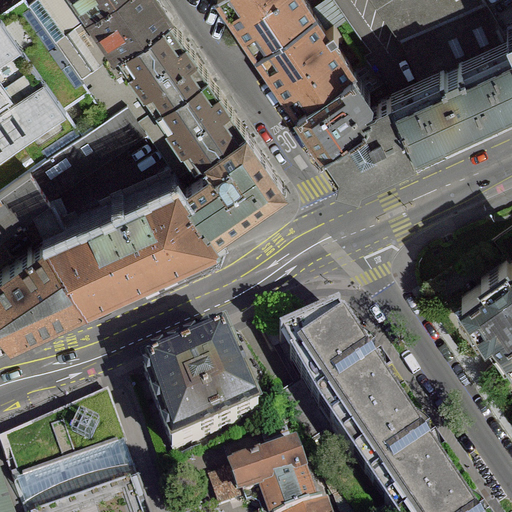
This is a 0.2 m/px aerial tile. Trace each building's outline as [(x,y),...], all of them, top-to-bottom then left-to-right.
[(82,77),(56,39),(30,0),(29,0),(15,0),(0,11),(21,41),(45,77),(67,108),(92,92),(82,77)] [(88,16),(77,0),(29,0),(30,0),(56,39),(88,16)] [(112,0),(77,0),(88,16),(112,0)] [(171,17),(159,0),(112,0),(88,16),(92,21),(96,18),(115,47),(111,50),(115,55),(119,52),(171,17)] [(227,0),(258,47),(315,10),(308,0),(227,0)] [(374,0),(400,37),(406,51),(491,11),(484,0),(374,0)] [(0,55),(21,41),(0,11),(0,10),(0,55)] [(298,106),(354,68),(338,44),(345,39),(334,23),(327,28),(315,10),(258,47),(298,106)] [(420,83),(511,42),(503,30),(491,11),(406,51),(420,83)] [(209,73),(171,17),(119,52),(157,108),(209,73)] [(21,41),(0,55),(23,92),(45,77),(21,41)] [(511,106),(511,41),(511,42),(420,83),(408,89),(393,96),(417,150),(432,143),(511,106)] [(157,108),(119,52),(115,55),(82,77),(92,92),(109,116),(128,103),(140,120),(157,108)] [(0,55),(0,107),(23,92),(0,55)] [(372,116),(368,110),(364,105),(370,100),(371,94),(354,68),(298,106),(326,147),(372,116)] [(248,129),(209,73),(157,108),(195,164),(207,156),(248,129)] [(0,154),(67,108),(45,77),(23,92),(0,107),(0,154)] [(355,178),(417,150),(393,96),(368,110),(372,116),(326,147),(345,175),(355,178)] [(140,120),(128,103),(109,116),(84,134),(31,169),(49,196),(147,130),(140,120)] [(84,134),(67,108),(0,154),(0,190),(31,169),(84,134)] [(157,108),(140,120),(147,130),(178,176),(195,164),(157,108)] [(183,188),(214,234),(286,185),(248,129),(207,156),(214,166),(183,188)] [(214,166),(207,156),(195,164),(178,176),(176,178),(177,180),(183,188),(214,166)] [(49,196),(31,169),(0,190),(0,234),(34,211),(51,200),(49,196)] [(66,230),(48,239),(86,299),(218,239),(214,234),(183,188),(177,180),(66,230)] [(66,230),(51,200),(34,211),(48,239),(66,230)] [(86,299),(48,239),(0,271),(0,318),(10,333),(86,299)] [(485,281),(463,296),(486,332),(493,328),(500,338),(510,353),(511,355),(511,263),(511,264),(507,259),(482,276),(485,281)] [(343,443),(400,404),(388,387),(385,389),(383,386),(386,384),(385,374),(382,365),(375,369),(370,360),(376,356),(368,349),(360,345),(357,347),(355,344),(358,342),(345,324),(343,325),(337,317),(283,341),(294,359),(291,360),(303,378),(289,387),(279,394),(311,442),(322,435),(332,428),(343,443)] [(0,337),(10,333),(0,318),(0,337)] [(261,414),(226,338),(146,373),(174,452),(261,414)] [(153,511),(111,390),(1,439),(28,511),(153,511)] [(389,511),(414,511),(455,485),(443,467),(440,469),(438,466),(441,464),(440,454),(437,445),(430,449),(424,441),(431,436),(423,430),(414,425),(412,427),(410,424),(412,422),(400,404),(343,443),(354,459),(343,466),(333,473),(359,511),(381,511),(387,508),(389,511)] [(325,511),(322,503),(315,505),(295,450),(211,480),(220,505),(262,491),(269,511),(325,511)] [(0,511),(13,511),(0,475),(0,511)] [(479,511),(478,510),(469,506),(466,507),(464,504),(467,503),(455,485),(414,511),(479,511)] [(339,511),(352,511),(342,496),(335,499),(339,511)]
